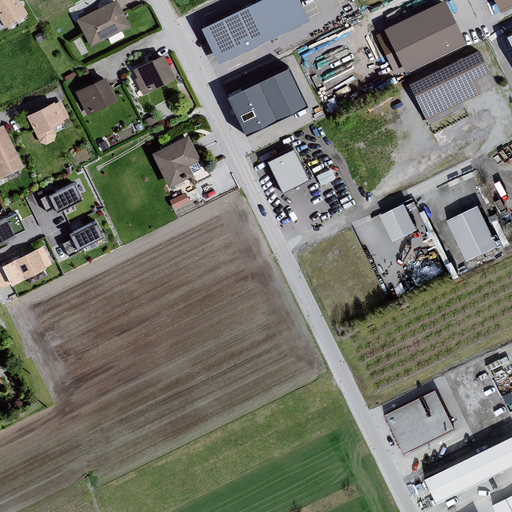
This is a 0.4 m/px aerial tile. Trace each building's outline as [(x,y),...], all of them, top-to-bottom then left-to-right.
[(0,0),(0,29),(28,13),(19,0),(0,0)] [(113,0),(75,20),(88,48),(127,29),(113,0)] [(299,0),(258,0),(201,27),(219,64),(310,21),(299,0)] [(511,0),(492,0),(497,11),(511,3),(511,0)] [(440,1),(382,29),(403,72),(461,40),(440,1)] [(476,53),(408,84),(424,117),(477,94),(472,82),(487,75),(476,53)] [(163,55),(133,69),(145,94),(175,80),(163,55)] [(304,107),(286,67),(223,96),(244,137),(304,107)] [(70,76),(74,86),(83,83),(78,72),(70,76)] [(102,78),(74,91),(83,117),(114,102),(102,78)] [(50,104),(22,116),(37,143),(41,145),(48,144),(52,142),(54,136),(51,128),(66,120),(57,102),(50,104)] [(2,126),(0,127),(0,179),(21,170),(2,126)] [(199,160),(185,134),(151,152),(169,187),(191,175),(187,166),(199,160)] [(292,149),(268,162),(282,191),(307,179),(292,149)] [(40,198),(47,211),(54,208),(56,212),(82,199),(74,183),(49,196),(48,195),(40,198)] [(190,201),(186,192),(170,199),(174,208),(190,201)] [(406,207),(380,220),(393,246),(419,233),(406,207)] [(476,209),(445,223),(464,263),(495,250),(476,209)] [(69,222),(72,228),(96,216),(93,210),(69,222)] [(5,216),(0,218),(0,243),(15,236),(14,234),(25,230),(16,213),(6,218),(5,216)] [(71,239),(63,243),(69,256),(81,250),(80,247),(103,236),(96,221),(69,233),(71,239)] [(37,249),(2,266),(12,285),(46,268),(37,249)] [(453,431),(436,393),(385,418),(403,456),(453,431)] [(511,442),(426,483),(437,506),(511,470),(511,442)] [(511,511),(511,496),(494,505),(497,511),(511,511)]
